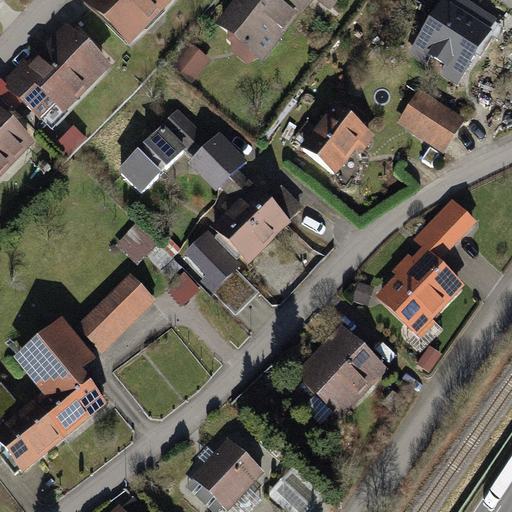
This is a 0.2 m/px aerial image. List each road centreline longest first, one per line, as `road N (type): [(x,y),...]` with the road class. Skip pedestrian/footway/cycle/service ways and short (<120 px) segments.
road 1 (residential): [(41,511),(191,401),(373,217),(511,157)]
road 2 (residential): [(366,511),(511,304)]
